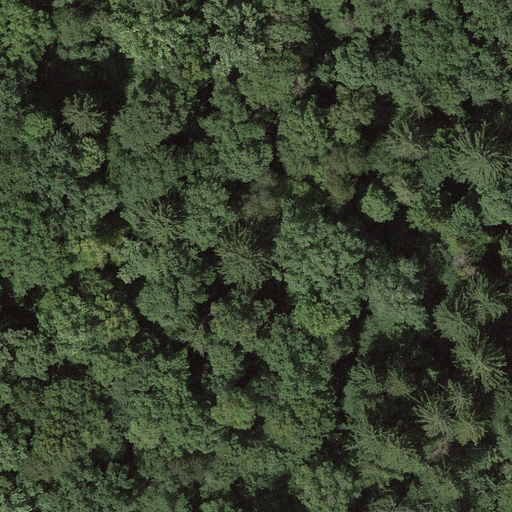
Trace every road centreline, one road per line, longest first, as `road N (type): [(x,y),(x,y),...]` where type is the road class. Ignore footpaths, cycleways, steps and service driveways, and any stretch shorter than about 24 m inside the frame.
road 1 (track): [(138,511),(62,80)]
road 2 (track): [(0,67),(62,80),(48,0)]
